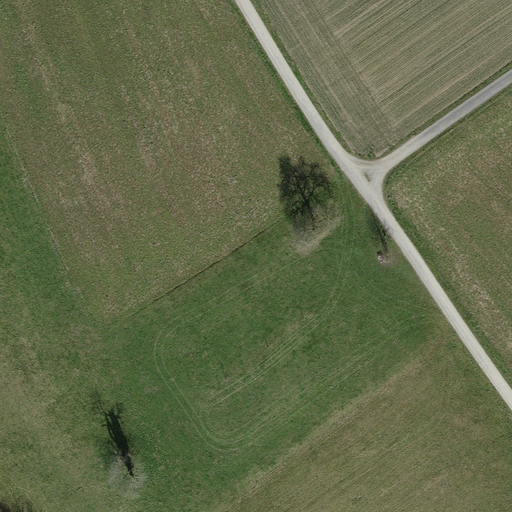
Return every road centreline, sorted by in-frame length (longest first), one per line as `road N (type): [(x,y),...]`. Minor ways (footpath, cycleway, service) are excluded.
road 1 (track): [(511,393),(238,0)]
road 2 (track): [(361,182),(511,77)]
